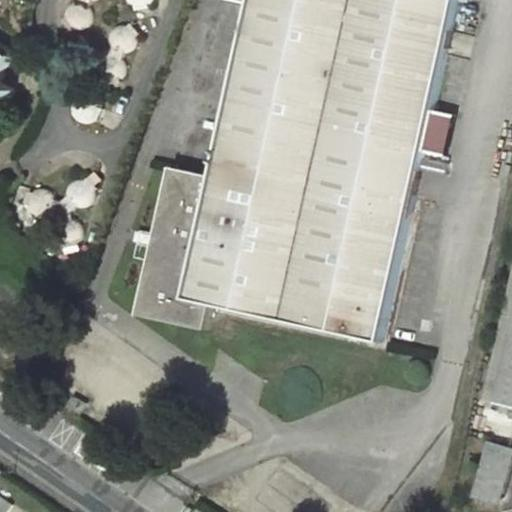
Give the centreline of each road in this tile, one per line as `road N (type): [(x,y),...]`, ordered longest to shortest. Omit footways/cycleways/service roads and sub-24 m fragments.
road 1 (unknown): [(131,511),(264,435),(390,421),(420,409),(435,392),(446,361),(497,0)]
road 2 (unclassified): [(0,431),(119,511)]
